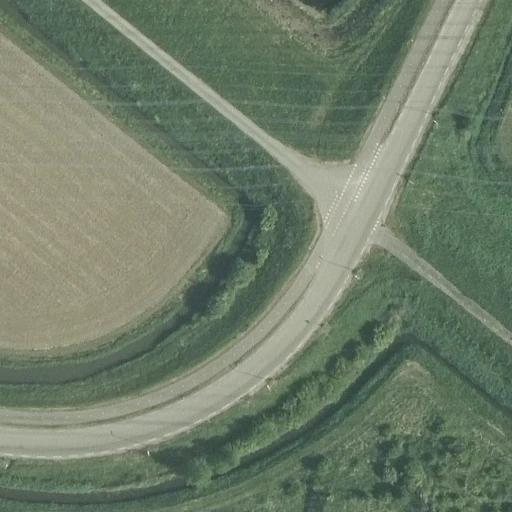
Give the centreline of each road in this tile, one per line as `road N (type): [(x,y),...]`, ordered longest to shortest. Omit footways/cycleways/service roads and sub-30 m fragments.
road 1 (unclassified): [(0,440),(90,442),(144,431),(232,388),(302,322),(362,217)]
road 2 (unclassified): [(362,217),(94,0)]
road 3 (unclassified): [(362,217),(470,0)]
road 4 (unclassified): [(511,340),(362,217)]
